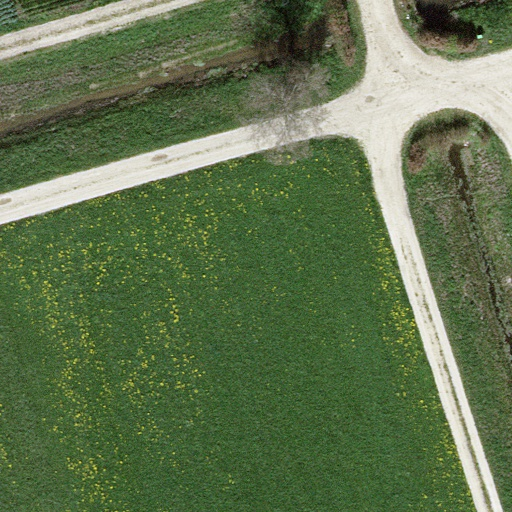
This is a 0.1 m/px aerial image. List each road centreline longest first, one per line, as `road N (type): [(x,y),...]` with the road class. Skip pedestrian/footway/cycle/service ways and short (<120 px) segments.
road 1 (track): [(364,102),(489,511)]
road 2 (track): [(364,102),(0,209)]
road 3 (track): [(150,0),(0,45)]
